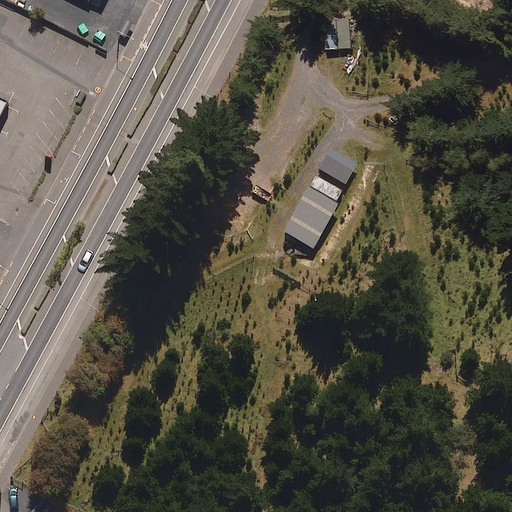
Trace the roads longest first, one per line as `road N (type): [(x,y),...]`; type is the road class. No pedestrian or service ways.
road 1 (secondary): [(222,0),(0,415)]
road 2 (secondary): [(0,340),(179,0)]
